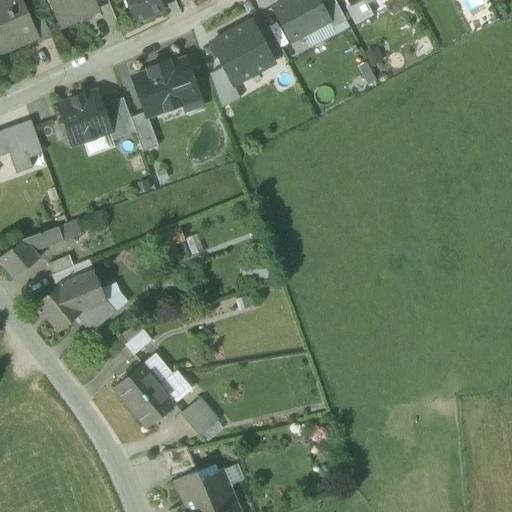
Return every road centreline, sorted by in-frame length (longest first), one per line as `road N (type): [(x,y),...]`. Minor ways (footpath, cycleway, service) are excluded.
road 1 (residential): [(139,511),(121,453),(0,306)]
road 2 (residential): [(0,106),(218,0)]
